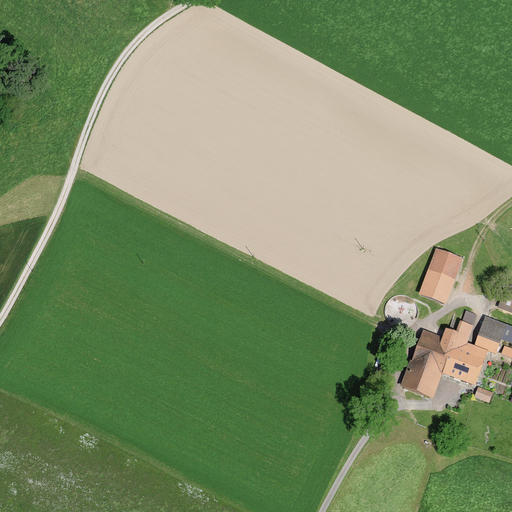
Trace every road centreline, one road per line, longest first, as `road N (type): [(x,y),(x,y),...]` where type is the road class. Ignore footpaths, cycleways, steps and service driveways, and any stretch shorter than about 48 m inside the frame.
road 1 (track): [(198,0),(146,30),(106,83),(60,208),(0,322)]
road 2 (residential): [(324,511),(358,445),(399,405),(433,405),(445,395)]
